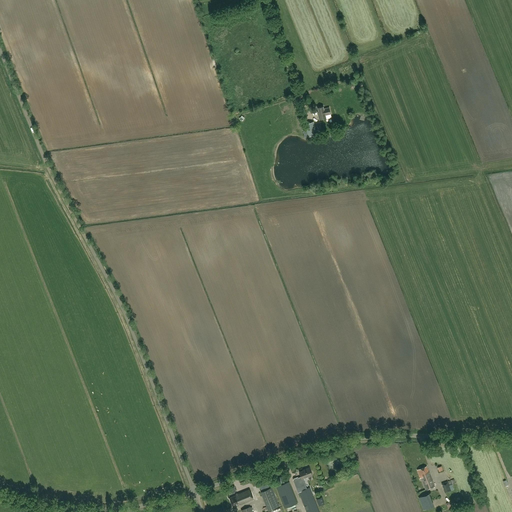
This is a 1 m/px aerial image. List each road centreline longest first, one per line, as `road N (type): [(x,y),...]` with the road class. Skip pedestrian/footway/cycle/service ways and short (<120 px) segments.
road 1 (unclassified): [(194,492),(125,316),(56,184),(0,46)]
road 2 (unclassified): [(194,492),(367,435),(511,433)]
road 3 (unclassified): [(0,494),(104,508),(194,492)]
